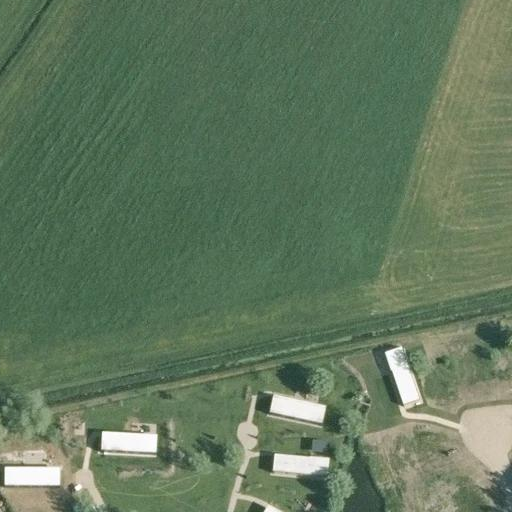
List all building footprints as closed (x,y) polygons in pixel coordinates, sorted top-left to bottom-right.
[(416,402),(399,352),(385,357),(403,407),(416,402)] [(495,355),(474,357),(475,378),(497,376),(495,355)] [(272,401),(269,416),(320,427),(323,412),(272,401)] [(249,438),(269,435),(266,420),(247,424),(249,438)] [(207,430),(210,448),(224,446),(221,427),(207,430)] [(101,437),(100,453),(154,456),(155,439),(101,437)] [(274,459),(272,474),(325,479),(327,464),(274,459)]
